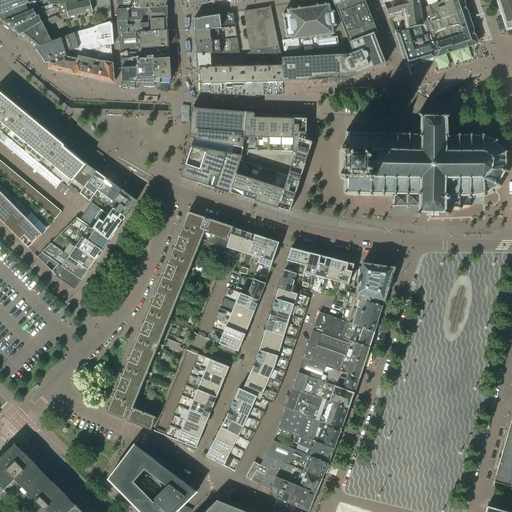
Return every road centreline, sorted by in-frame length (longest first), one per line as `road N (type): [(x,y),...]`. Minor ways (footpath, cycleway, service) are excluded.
road 1 (residential): [(418,246),(333,494)]
road 2 (residential): [(418,246),(312,233),(177,192)]
road 3 (residential): [(51,389),(133,295),(177,192)]
road 4 (residential): [(177,192),(67,127),(0,67)]
road 5 (residential): [(196,462),(51,389)]
road 6 (primary): [(19,422),(106,511)]
road 7 (residential): [(471,511),(502,394)]
